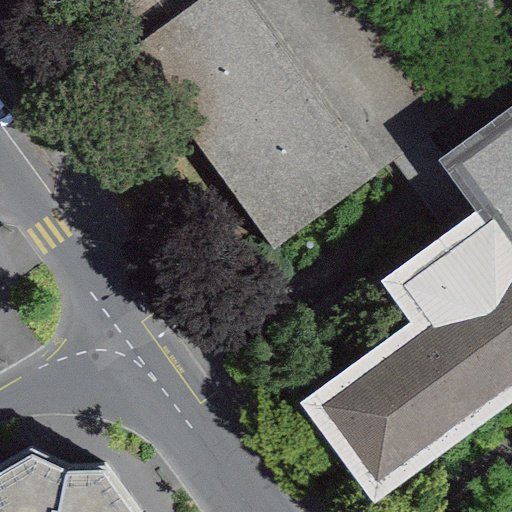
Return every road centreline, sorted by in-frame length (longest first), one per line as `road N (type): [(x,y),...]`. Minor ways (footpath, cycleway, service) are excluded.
road 1 (unclassified): [(259,511),(117,326)]
road 2 (unclassified): [(117,326),(0,165)]
road 3 (residential): [(0,398),(117,326)]
